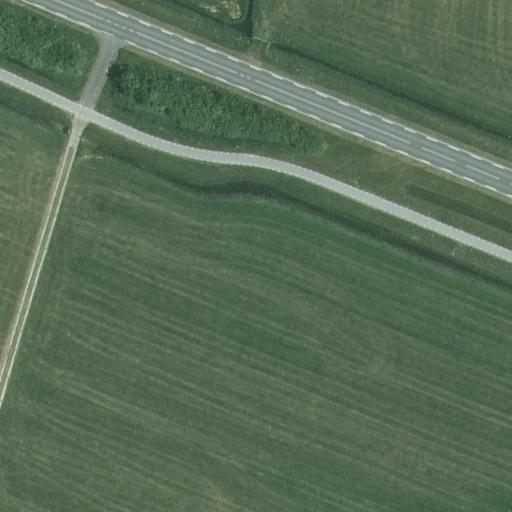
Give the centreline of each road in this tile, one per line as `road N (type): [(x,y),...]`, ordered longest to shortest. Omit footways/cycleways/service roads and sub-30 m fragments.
road 1 (primary): [(511,185),(53,0)]
road 2 (track): [(118,26),(75,134),(0,390)]
